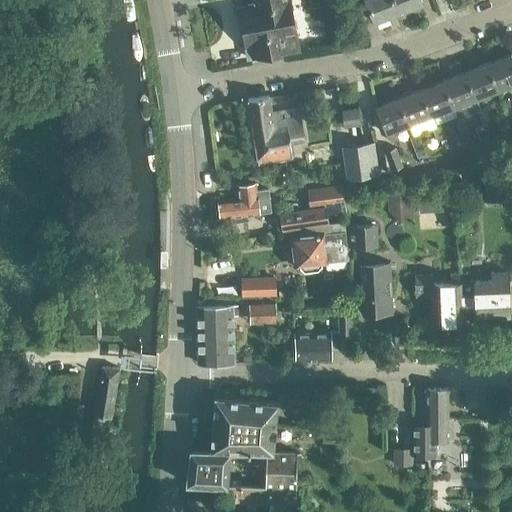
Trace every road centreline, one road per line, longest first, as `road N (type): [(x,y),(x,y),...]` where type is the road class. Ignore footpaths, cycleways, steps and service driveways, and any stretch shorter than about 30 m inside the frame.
road 1 (residential): [(176,97),(372,60),(511,12)]
road 2 (residential): [(511,382),(422,371),(179,378)]
road 3 (tertiary): [(179,378),(183,173),(176,97)]
road 4 (track): [(68,511),(88,358)]
road 5 (tertiary): [(168,511),(179,378)]
